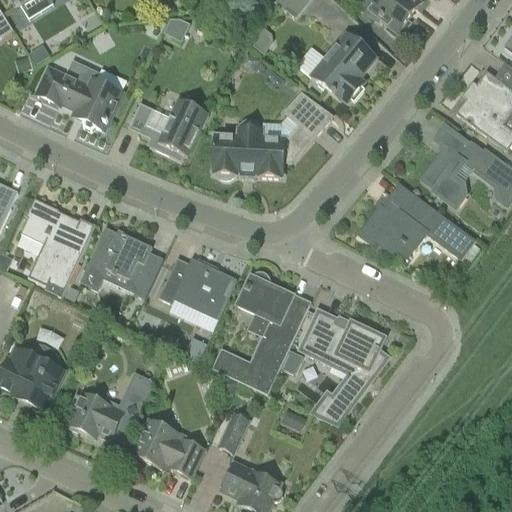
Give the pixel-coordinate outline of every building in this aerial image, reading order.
[(7,0),(15,12),(33,0),(50,0),(52,3),(56,0),(7,0)] [(279,0),(274,8),(285,16),(294,5),(302,11),(311,0),(279,0)] [(415,11),(416,13),(420,8),(415,4),(417,2),(414,0),(369,0),(360,13),(378,26),(379,24),(388,31),(386,33),(397,42),(408,28),(406,26),(412,18),(410,17),(415,11)] [(0,42),(12,35),(0,14),(0,42)] [(170,24),(166,32),(175,36),(172,41),(181,45),(189,28),(179,24),(170,24)] [(175,36),(166,32),(164,37),(172,41),(175,36)] [(262,33),(251,49),(259,55),(270,39),(262,33)] [(361,74),(364,76),(375,62),(346,38),(310,81),(339,105),(341,103),(347,108),(351,104),(353,107),(363,95),(361,92),(364,88),(355,81),(361,74)] [(511,40),(503,53),(511,59),(511,40)] [(42,50),(29,58),(36,68),(48,61),(42,50)] [(246,57),(239,69),(246,73),(254,71),(259,64),(246,57)] [(28,61),(18,64),(22,76),(32,73),(28,61)] [(73,121),(81,125),(82,125),(82,132),(90,135),(95,131),(103,135),(121,98),(93,85),(97,78),(73,67),(66,82),(48,74),(36,99),(59,110),(60,107),(76,115),(73,121)] [(511,95),(511,93),(511,73),(504,68),(494,82),(511,95)] [(93,85),(121,98),(126,87),(99,74),(97,78),(93,85)] [(511,93),(511,95),(494,82),(486,76),(475,91),(472,89),(463,102),(465,103),(455,118),(506,156),(511,147),(511,136),(502,129),(511,116),(511,111),(511,110),(511,93)] [(213,139),(211,177),(213,177),(212,179),(216,179),(216,180),(217,181),(218,181),(218,182),(219,183),(220,183),(221,184),(222,184),(223,184),(224,184),(225,184),(226,184),(227,184),(228,184),(229,184),(230,183),(231,183),(232,182),(233,181),(233,180),(237,180),(237,178),(257,179),(257,182),(281,183),(281,180),(283,181),(284,167),(291,167),(313,143),(332,122),(302,100),(300,98),(282,118),(297,131),(286,144),(261,143),(262,134),(260,134),(260,133),(260,132),(259,131),(258,130),(258,129),(257,128),(256,128),(256,127),(255,126),(254,126),(253,126),(252,125),(251,125),(250,125),(249,125),(248,125),(247,125),(246,126),(245,126),(244,126),(243,127),(242,127),(242,128),(241,129),(240,130),(239,131),(239,132),(239,133),(237,133),(237,140),(213,139)] [(139,108),(127,134),(149,144),(157,148),(154,154),(180,166),(183,160),(187,162),(208,118),(178,104),(169,123),(153,116),(153,114),(139,108)] [(511,110),(511,111),(511,116),(502,129),(511,136),(511,110)] [(442,160),(440,158),(421,184),(434,194),(432,196),(455,214),(464,201),(463,189),(453,182),(463,168),(495,192),(497,204),(506,211),(511,203),(511,173),(484,153),(482,155),(470,145),(468,148),(445,131),(435,145),(445,152),(447,154),(442,160)] [(0,233),(18,197),(0,188),(0,233)] [(391,258),(393,255),(401,246),(405,249),(406,247),(414,254),(426,238),(461,265),(475,246),(399,189),(389,203),(391,205),(383,214),(379,211),(358,240),(374,252),(377,248),(391,258)] [(58,215),(57,215),(56,219),(36,209),(30,223),(26,221),(25,222),(27,223),(20,239),(43,249),(27,283),(46,292),(48,288),(64,296),(94,230),(80,224),(77,228),(72,226),(73,223),(58,216),(58,215)] [(105,232),(79,287),(97,295),(102,284),(133,299),(144,304),(163,264),(149,257),(152,252),(127,240),(124,245),(116,241),(117,238),(116,237),(105,232)] [(0,275),(5,278),(9,269),(6,261),(0,258),(0,275)] [(207,272),(208,268),(197,262),(195,266),(192,264),(190,269),(177,263),(158,302),(172,309),(175,304),(217,324),(217,325),(218,325),(237,285),(236,284),(235,285),(207,272)] [(284,299),(280,297),(267,291),(268,289),(268,287),(268,286),(267,284),(267,283),(266,282),(265,281),(264,280),(262,279),(261,278),(259,278),(258,278),(257,279),(255,279),(254,280),(252,282),(251,283),(248,290),(246,289),(236,309),(256,319),(271,326),(263,342),(250,369),(221,356),(218,363),(216,362),(211,373),(267,400),(279,375),(287,357),(308,311),(291,303),(293,300),(285,296),(284,299)] [(69,291),(64,302),(73,307),(78,296),(69,291)] [(210,339),(217,325),(217,324),(175,304),(172,309),(167,319),(210,339)] [(334,328),(336,324),(317,316),(299,355),(331,370),(336,360),(356,370),(332,401),(326,397),(311,418),(337,430),(388,362),(378,355),(384,342),(350,327),(347,334),(334,328)] [(248,335),(263,342),(271,326),(256,319),(248,335)] [(5,344),(1,353),(9,357),(14,346),(6,342),(6,343),(5,344)] [(183,360),(198,367),(206,349),(192,342),(183,360)] [(8,363),(0,379),(0,393),(13,400),(12,401),(13,402),(24,407),(32,410),(31,412),(44,418),(63,376),(58,373),(60,370),(59,368),(59,366),(58,363),(56,361),(55,360),(54,358),(52,356),(50,355),(48,353),(46,352),(44,351),(42,350),(40,350),(38,349),(35,349),(33,349),(31,349),(28,350),(26,350),(24,351),(22,352),(20,356),(15,353),(10,364),(8,363)] [(303,364),(287,357),(279,375),(294,382),(303,364)] [(95,443),(96,442),(97,438),(111,445),(113,440),(124,446),(124,447),(125,447),(154,386),(153,386),(152,387),(134,379),(117,415),(105,409),(107,405),(90,397),(89,401),(83,398),(81,402),(75,399),(69,411),(75,414),(67,432),(77,437),(78,435),(95,443)] [(225,382),(221,389),(224,395),(225,396),(231,398),(236,387),(225,382)] [(218,452),(232,459),(248,425),(234,418),(218,452)] [(152,469),(159,473),(162,474),(165,468),(169,470),(168,473),(191,484),(205,454),(177,441),(179,438),(147,423),(141,438),(142,438),(139,446),(137,445),(130,459),(140,464),(141,463),(152,468),(152,469)] [(237,510),(242,511),(268,511),(272,506),(274,506),(276,506),(278,505),(279,504),(281,503),(282,501),(282,500),(282,499),(282,498),(282,497),(281,495),(281,494),(280,493),(278,492),(280,489),(274,486),(276,482),(261,475),(259,479),(253,476),(252,477),(233,468),(220,495),(239,504),(237,510)]
